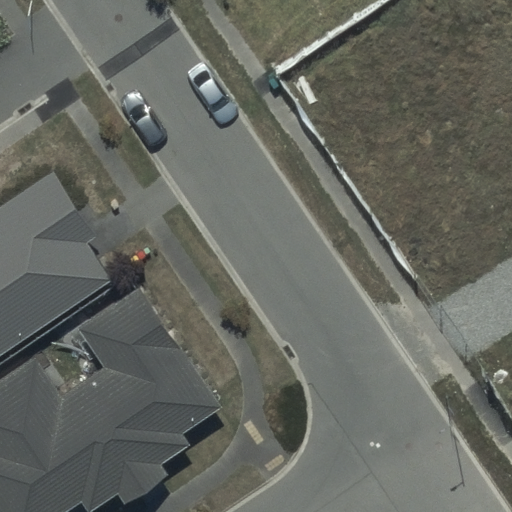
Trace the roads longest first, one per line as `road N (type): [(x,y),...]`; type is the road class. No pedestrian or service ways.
road 1 (residential): [(411,450),(111,10)]
road 2 (residential): [(0,86),(111,10)]
